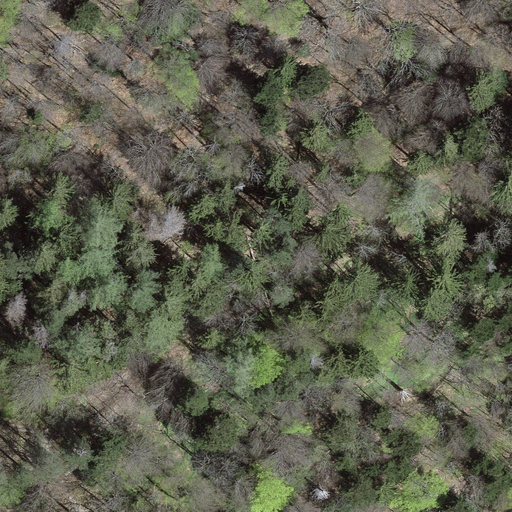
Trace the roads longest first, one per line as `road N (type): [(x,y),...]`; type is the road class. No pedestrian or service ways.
road 1 (track): [(511,214),(442,218),(399,232),(315,282),(214,322),(83,412),(42,422),(0,419)]
road 2 (track): [(327,0),(100,162),(0,205)]
